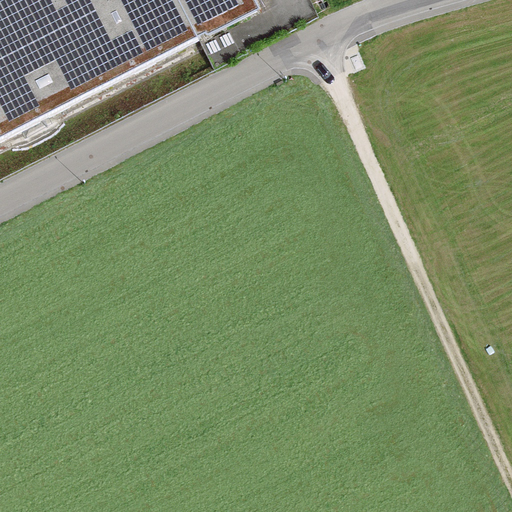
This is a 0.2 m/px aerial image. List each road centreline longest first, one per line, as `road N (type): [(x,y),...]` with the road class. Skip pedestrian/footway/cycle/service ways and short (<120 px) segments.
road 1 (track): [(317,36),(511,485)]
road 2 (unclassified): [(0,201),(317,36),(427,0)]
